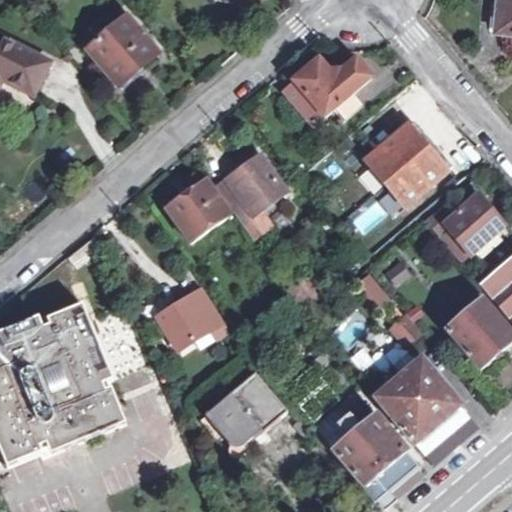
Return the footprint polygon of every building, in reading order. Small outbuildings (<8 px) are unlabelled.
[(511,35),(511,0),(501,0),(500,6),(494,6),(491,33),(511,35)] [(124,18),(87,52),(118,86),(156,54),(124,18)] [(32,98),(38,86),(47,67),(0,42),(0,84),(1,82),(32,98)] [(342,127),(361,112),(350,99),(370,83),(355,65),(344,74),(328,75),(318,64),(282,95),(312,130),(331,114),(342,127)] [(415,126),(406,133),(444,179),(453,172),(415,126)] [(444,179),(406,133),(366,166),(404,211),(444,179)] [(261,215),(286,194),(258,159),(213,192),(251,241),(269,226),(261,215)] [(174,213),(205,189),(201,184),(170,208),(174,213)] [(208,187),(205,189),(174,213),(169,217),(195,250),(207,240),(212,246),(223,238),(219,232),(233,221),(208,187)] [(435,237),(462,269),(507,232),(480,199),(435,237)] [(511,263),(480,290),(511,328),(511,263)] [(369,274),(352,287),(373,315),(390,302),(369,274)] [(309,276),(289,289),(299,304),(319,292),(309,276)] [(178,355),(223,325),(209,303),(197,310),(190,299),(156,321),(178,355)] [(511,340),(483,305),(448,335),(481,374),(511,347),(511,340)] [(0,452),(8,471),(44,457),(42,452),(48,449),(52,460),(128,429),(113,393),(108,396),(105,389),(115,385),(84,308),(49,322),(52,328),(46,331),(42,321),(0,337),(0,452)] [(407,316),(391,331),(408,351),(424,337),(407,316)] [(405,381),(421,367),(411,355),(395,351),(386,358),(405,381)] [(332,357),(317,369),(341,398),(355,385),(332,357)] [(421,367),(405,381),(379,403),(425,461),(471,423),(424,364),(421,367)] [(392,373),(373,388),(378,395),(397,379),(392,373)] [(229,446),(228,448),(227,450),(226,456),(231,463),(241,464),(258,449),(253,443),(262,436),(264,438),(289,417),(255,376),(201,423),(214,439),(219,435),(229,446)] [(301,393),(289,403),(305,423),(326,449),(339,438),(301,393)] [(359,411),(349,420),(362,436),(336,457),(377,504),(379,502),(392,491),(416,470),(377,422),(359,411)] [(392,491),(379,502),(384,508),(397,497),(392,491)]
